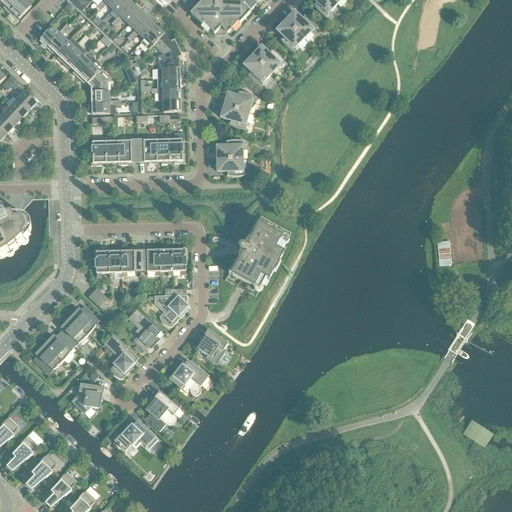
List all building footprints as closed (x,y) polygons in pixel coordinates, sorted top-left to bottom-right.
[(8,0),(3,6),(5,8),(3,10),(9,15),(23,0),(22,0),(8,0)] [(22,0),(23,0),(9,15),(15,21),(16,19),(19,21),(31,8),(24,2),(26,0),(22,0)] [(94,0),(87,0),(85,3),(81,0),(74,0),(71,3),(82,13),(94,0)] [(100,0),(103,2),(99,7),(103,10),(106,6),(105,4),(108,0),(100,0)] [(123,0),(108,0),(105,4),(106,6),(113,11),(123,0)] [(126,0),(123,0),(113,11),(119,17),(115,21),(118,24),(122,20),(120,19),(133,6),(126,0)] [(249,12),(236,0),(224,0),(220,5),(214,0),(204,0),(190,15),(202,27),(203,25),(214,36),(217,33),(225,33),(227,35),(238,24),(239,25),(251,13),(249,12)] [(236,0),(249,12),(256,5),(251,0),(236,0)] [(337,6),(330,0),(311,0),(317,5),(314,7),(313,7),(314,9),(316,11),(317,13),(319,15),(321,16),(323,18),(325,19),(327,20),(330,13),(337,6)] [(69,5),(65,10),(70,15),(74,10),(69,5)] [(141,13),(133,6),(120,19),(122,20),(128,26),(141,13)] [(148,21),(141,13),(128,26),(135,32),(131,36),(134,39),(138,35),(136,34),(148,21)] [(286,23),(304,41),(311,34),(317,30),(318,30),(317,29),(316,28),(315,26),(314,25),(312,24),(310,21),(309,20),(307,19),(306,18),(304,17),(303,18),(304,18),(302,22),(294,14),(286,23)] [(156,28),(148,21),(136,34),(138,35),(144,41),(156,28)] [(304,41),(286,23),(277,32),(285,40),(281,42),(280,42),(281,44),(282,45),(285,48),(286,49),(289,52),(290,52),(292,54),(294,55),(294,54),(297,48),(304,41)] [(60,36),(59,34),(52,28),(40,41),(42,43),(41,45),(46,51),(60,36)] [(154,47),(166,34),(160,28),(158,30),(156,28),(144,41),(140,45),(148,52),(152,48),(152,49),(154,47)] [(60,36),(46,51),(52,56),(54,54),(56,56),(68,43),(62,37),(66,33),(63,30),(59,34),(60,36)] [(172,39),(166,34),(154,47),(164,56),(178,50),(175,42),(171,43),(169,41),(172,39)] [(86,37),(78,45),(82,48),(85,44),(84,43),(87,39),(86,37)] [(72,40),(68,43),(56,56),(58,58),(56,60),(62,65),(76,51),(74,49),(78,46),(72,40)] [(76,51),(62,65),(68,71),(70,69),(72,71),(87,54),(81,49),(82,48),(78,45),(78,46),(74,49),(76,51)] [(112,45),(106,51),(110,56),(116,49),(112,45)] [(273,53),(271,52),(271,53),(269,56),(261,49),(253,58),(271,76),(278,68),(284,65),(285,65),(284,64),(283,63),(282,61),(280,59),(279,57),(277,56),(275,54),(273,53)] [(182,58),(178,50),(164,56),(164,70),(182,70),(182,62),(179,62),(179,60),(182,58)] [(95,62),(87,54),(72,71),(74,73),(72,75),(78,80),(95,62)] [(271,76),(253,58),(244,67),(252,75),(248,77),(248,76),(247,77),(248,78),(250,80),(252,82),(253,84),(256,86),(259,88),(261,90),(261,89),(264,82),(271,76)] [(103,70),(95,62),(78,80),(84,86),(85,84),(87,86),(88,86),(99,74),(103,70)] [(182,70),(164,70),(156,71),(157,81),(162,81),(179,81),(179,78),(182,78),(182,70)] [(88,86),(87,86),(86,87),(90,95),(91,95),(91,94),(108,94),(107,82),(99,74),(88,86)] [(9,80),(2,87),(10,95),(17,88),(9,80)] [(179,81),(157,81),(157,90),(157,95),(163,95),(162,92),(183,92),(183,84),(179,84),(179,81)] [(163,95),(157,95),(157,103),(163,103),(180,103),(180,100),(183,100),(183,92),(162,92),(163,95)] [(17,101),(29,113),(36,105),(24,93),(17,101)] [(91,94),(91,95),(91,97),(89,97),(89,105),(109,105),(109,103),(109,94),(108,94),(91,94)] [(228,96),(224,108),(249,115),(251,105),(255,99),(256,100),(256,99),(254,98),(253,97),(250,96),(248,96),(245,95),(241,94),(238,94),(238,99),(228,96)] [(29,113),(17,101),(9,109),(21,121),(29,113)] [(109,105),(89,105),(89,113),(92,113),(92,116),(110,116),(109,107),(115,107),(115,102),(109,103),(109,105)] [(180,103),(163,103),(163,114),(183,114),(183,105),(180,105),(180,103)] [(249,115),(224,108),(221,120),(231,123),(229,126),(228,126),(228,127),(230,128),(231,128),(233,129),(236,130),(237,131),(239,131),(243,132),(246,132),(246,131),(246,124),(249,115)] [(9,109),(2,117),(14,128),(21,121),(9,109)] [(14,128),(2,117),(0,118),(0,130),(7,136),(14,128)] [(184,135),(174,135),(175,141),(169,142),(169,152),(170,163),(174,163),(174,166),(185,165),(184,155),(182,155),(182,141),(184,141),(184,135)] [(170,163),(169,152),(169,137),(164,138),(164,142),(157,142),(157,163),(161,163),(161,166),(170,166),(170,163)] [(151,142),(137,143),(138,164),(149,164),(149,166),(157,166),(157,163),(157,142),(156,138),(151,138),(151,142)] [(118,165),(117,143),(110,143),(110,139),(105,139),(105,144),(105,165),(105,168),(114,167),(114,165),(118,165)] [(138,164),(137,143),(123,143),(123,139),(117,139),(117,143),(118,165),(118,167),(128,167),(127,164),(138,164)] [(105,165),(105,144),(98,144),(98,140),(92,140),(93,157),(90,157),(91,168),(102,168),(102,165),(105,165)] [(228,143),(226,144),(226,145),(228,148),(217,149),(217,161),(242,161),(242,151),(244,144),(245,144),(242,143),(240,143),(238,143),(235,143),(233,143),(230,143),(228,143)] [(242,161),(217,161),(217,174),(228,174),(227,178),(226,178),(230,179),(233,179),(237,179),(239,179),(242,179),(245,178),(245,177),(243,171),(242,161)] [(0,258),(8,254),(10,252),(17,247),(22,242),(28,236),(29,234),(30,231),(31,228),(31,225),(30,222),(28,219),(25,217),(22,216),(19,215),(12,215),(9,215),(4,215),(3,210),(2,208),(1,207),(0,207),(0,258)] [(235,262),(232,268),(225,282),(240,290),(256,299),(263,286),(265,287),(273,273),(279,263),(287,249),(284,247),(291,234),(260,218),(252,231),(251,233),(250,234),(250,235),(249,237),(246,243),(245,242),(243,242),(242,242),(240,242),(238,243),(237,244),(236,245),(235,246),(240,248),(241,252),(242,253),(240,255),(235,262)] [(449,243),(437,244),(439,268),(451,267),(449,243)] [(164,252),(160,252),(160,274),(168,273),(168,278),(173,277),(173,273),(173,252),(173,249),(164,249),(164,252)] [(176,252),(173,252),(173,273),(180,273),(180,277),(186,277),(185,260),(188,259),(187,249),(176,249),(176,252)] [(141,274),(140,253),(130,253),(130,250),(121,251),(121,253),(121,275),(121,279),(127,279),(127,274),(141,274)] [(160,274),(160,252),(160,250),(151,250),(151,252),(140,253),(141,274),(155,274),(155,278),(161,278),(160,274)] [(109,275),(108,254),(104,254),(104,251),(93,251),(93,262),(96,262),(96,279),(102,279),(102,275),(109,275)] [(121,275),(121,253),(117,253),(117,251),(108,251),(108,254),(109,275),(109,279),(114,279),(114,275),(121,275)] [(92,294),(103,305),(108,301),(97,290),(92,294)] [(103,305),(92,294),(88,299),(99,310),(103,305)] [(148,299),(146,302),(155,301),(155,305),(165,314),(161,319),(161,318),(160,318),(162,323),(166,327),(171,329),(172,328),(171,328),(186,312),(185,312),(189,308),(186,306),(186,297),(148,299)] [(72,318),(70,320),(88,337),(90,335),(89,334),(94,329),(94,328),(99,322),(84,308),(73,320),(72,318)] [(148,349),(150,350),(155,345),(153,344),(162,335),(137,311),(128,321),(139,331),(136,334),(141,339),(135,345),(144,353),(148,349)] [(88,337),(70,320),(68,323),(70,324),(59,335),(74,349),(79,344),(80,344),(85,339),(86,339),(88,337)] [(224,351),(228,345),(208,331),(204,338),(206,340),(198,351),(207,357),(206,359),(216,367),(226,353),(224,351)] [(47,345),(45,347),(63,364),(64,362),(64,361),(69,355),(68,355),(74,349),(59,335),(48,346),(47,345)] [(113,336),(104,345),(118,358),(112,364),(115,367),(112,370),(111,370),(113,375),(117,379),(122,381),(122,380),(132,370),(131,369),(134,365),(133,365),(138,359),(113,336)] [(63,364),(45,347),(43,349),(44,351),(33,362),(48,376),(54,370),(54,371),(60,365),(61,366),(63,364)] [(178,370),(170,381),(181,390),(184,387),(185,387),(191,391),(191,394),(193,396),(195,397),(198,396),(200,394),(200,391),(198,389),(199,387),(200,388),(208,378),(188,363),(183,368),(182,367),(179,371),(178,370)] [(103,397),(104,389),(96,388),(91,383),(87,387),(80,386),(79,394),(81,394),(72,404),(84,415),(90,409),(98,410),(100,397),(103,397)] [(156,402),(146,412),(150,416),(147,419),(153,424),(151,426),(159,434),(166,426),(169,428),(172,427),(175,425),(176,422),(176,419),(174,416),(179,410),(179,409),(182,406),(174,399),(170,403),(159,393),(154,400),(156,402)] [(6,421),(0,427),(0,446),(1,446),(1,445),(4,442),(6,443),(17,431),(19,429),(8,419),(6,421)] [(462,435),(484,449),(493,435),(471,421),(462,435)] [(133,428),(132,427),(129,430),(128,429),(115,443),(119,447),(120,449),(120,448),(125,453),(131,446),(132,447),(133,447),(136,449),(141,444),(149,451),(158,442),(138,423),(133,428)] [(26,439),(3,463),(4,464),(12,472),(20,464),(21,464),(20,463),(23,460),(25,462),(36,450),(38,448),(28,437),(26,439)] [(7,450),(1,456),(5,460),(11,454),(7,450)] [(22,481),(32,491),(40,482),(39,481),(42,478),(44,480),(56,468),(45,458),(22,481)] [(28,466),(23,473),(27,476),(32,470),(28,466)] [(41,500),(51,509),(59,500),(58,500),(62,496),(63,498),(75,486),(74,485),(76,483),(67,475),(65,477),(64,476),(41,500)] [(66,511),(86,511),(94,504),(93,503),(95,502),(86,493),(84,495),(83,494),(66,511)] [(68,502),(61,509),(63,511),(65,511),(72,505),(68,502)]
